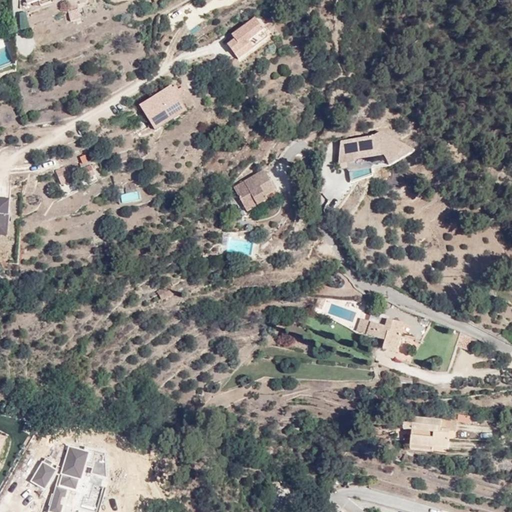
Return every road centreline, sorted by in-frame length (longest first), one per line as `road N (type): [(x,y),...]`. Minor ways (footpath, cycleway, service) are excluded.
road 1 (unclassified): [(511,351),(371,290),(341,265),(306,193),(306,144)]
road 2 (unknown): [(0,172),(176,60),(225,39)]
